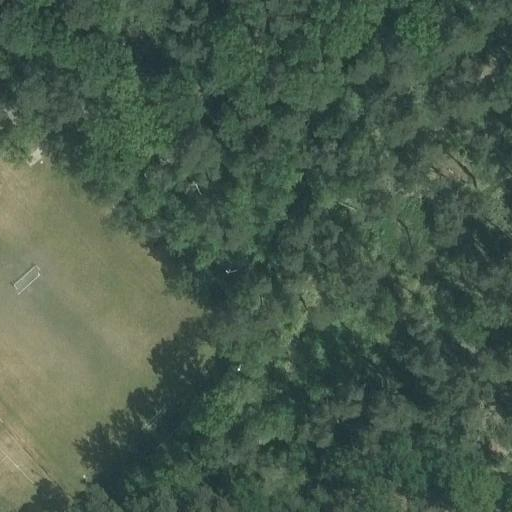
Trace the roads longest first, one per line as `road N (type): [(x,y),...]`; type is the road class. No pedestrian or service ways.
road 1 (unclassified): [(0,117),(189,104),(303,0)]
road 2 (track): [(77,115),(102,150),(116,152),(141,141),(161,111)]
